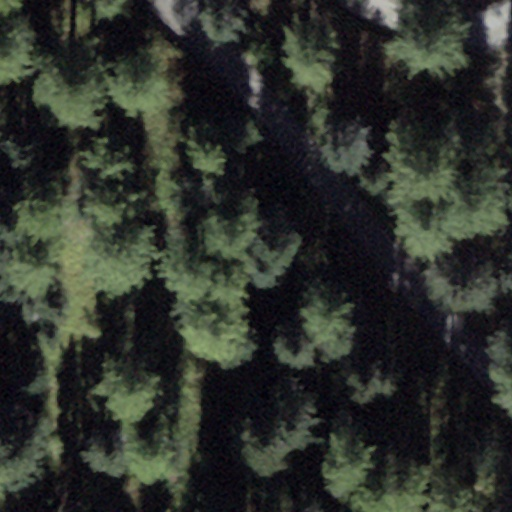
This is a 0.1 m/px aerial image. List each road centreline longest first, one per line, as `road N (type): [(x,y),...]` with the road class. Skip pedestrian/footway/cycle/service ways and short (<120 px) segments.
road 1 (track): [(173,0),(511,384)]
road 2 (track): [(511,19),(445,31),(362,0)]
